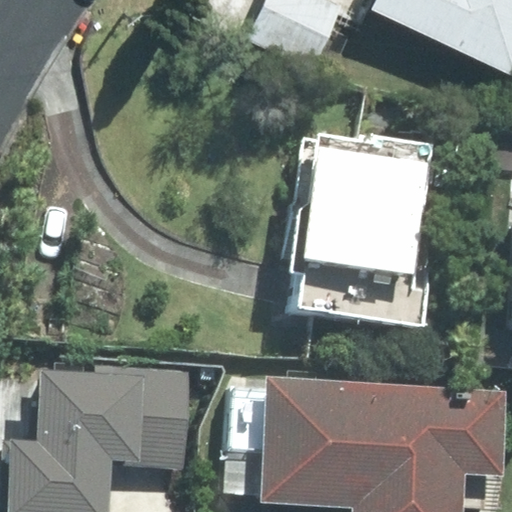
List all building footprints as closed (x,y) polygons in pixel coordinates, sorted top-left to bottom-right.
[(330,8),(314,0),(243,0),(230,25),(300,63),(330,8)] [(511,0),(371,0),(504,58),(511,37),(511,0)] [(295,136),(280,268),(293,269),(287,319),(400,333),(421,151),(295,136)] [(90,511),(92,474),(176,478),(180,371),(36,365),(35,380),(0,378),(0,511),(90,511)] [(500,383),(258,373),(252,494),(340,498),(339,511),(455,511),(458,464),(497,466),(500,383)]
